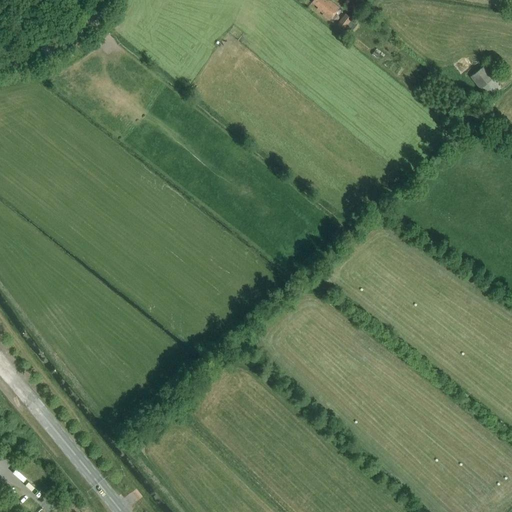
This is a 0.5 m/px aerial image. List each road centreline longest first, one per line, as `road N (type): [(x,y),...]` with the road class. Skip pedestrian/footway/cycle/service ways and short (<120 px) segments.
road 1 (primary): [(119,511),(0,364)]
road 2 (tertiary): [(0,63),(61,44),(102,0)]
